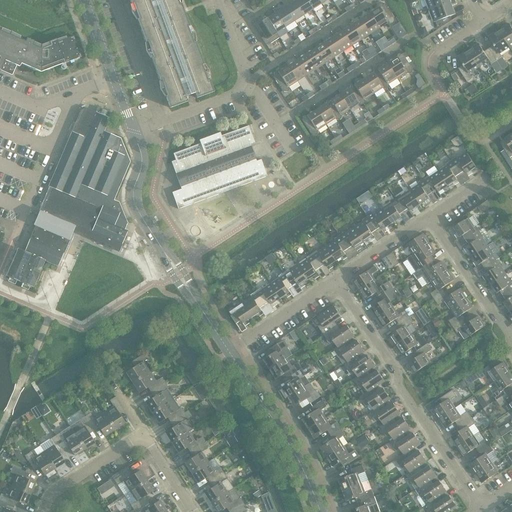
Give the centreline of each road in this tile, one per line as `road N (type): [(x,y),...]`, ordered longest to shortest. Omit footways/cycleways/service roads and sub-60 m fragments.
road 1 (residential): [(479,506),(332,280)]
road 2 (tertiary): [(228,350),(134,204),(141,156),(132,131)]
road 3 (tertiary): [(320,511),(297,458),(228,350)]
road 4 (residential): [(511,353),(508,334),(427,217)]
road 5 (residential): [(0,198),(24,209),(75,95)]
road 6 (unknown): [(297,115),(416,30)]
road 7 (residential): [(44,511),(61,485),(151,430)]
road 8 (residential): [(157,122),(114,0)]
road 9 (residential): [(228,350),(332,280)]
